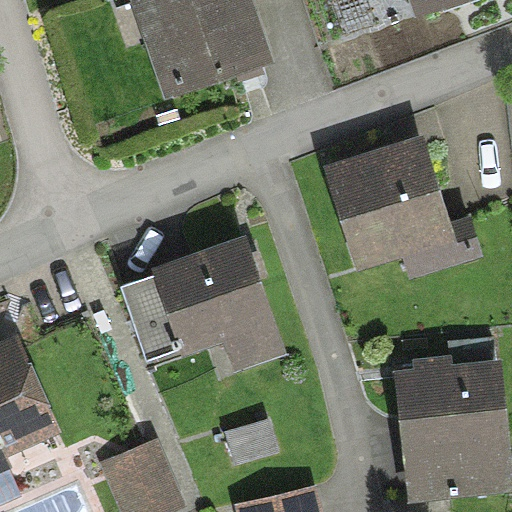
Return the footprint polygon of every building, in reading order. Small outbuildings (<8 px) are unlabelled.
[(170,91),(256,61),(235,0),(150,0),(162,34),(152,38),(170,91)] [(413,0),(417,8),(441,0),(413,0)] [(416,149),(330,176),(356,260),(399,246),(408,275),(472,255),(462,224),(442,231),(416,149)] [(276,352),(239,245),(117,287),(142,360),(226,333),(237,365),(276,352)] [(0,448),(45,428),(9,348),(0,352),(0,448)] [(420,378),(398,380),(410,494),(444,491),(445,495),(504,489),(491,371),(447,375),(446,362),(418,365),(420,378)] [(232,467),(272,454),(262,421),(221,434),(232,467)] [(106,467),(124,511),(155,511),(167,507),(143,451),(106,467)] [(240,511),(318,511),(313,490),(239,508),(240,511)]
